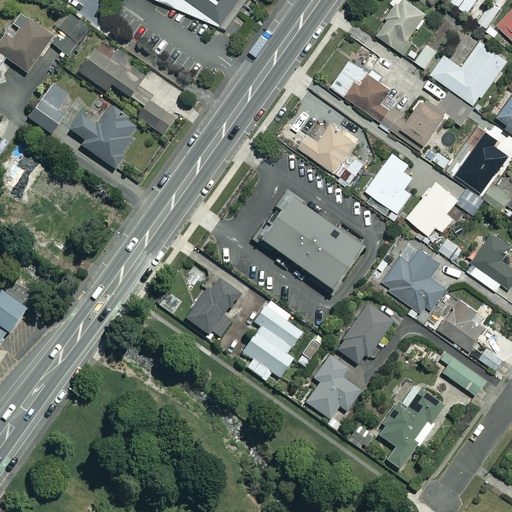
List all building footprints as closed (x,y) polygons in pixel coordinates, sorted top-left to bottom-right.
[(158,0),(219,26),(238,0),(158,0)] [(407,39),(425,13),(406,0),(389,0),(387,3),(392,6),(384,17),(387,19),(376,35),(403,53),(411,42),(407,39)] [(474,0),(450,0),(449,2),(466,13),(474,0)] [(511,6),(495,24),(511,40),(511,6)] [(88,29),(65,12),(54,26),(61,31),(51,44),(67,56),(88,29)] [(52,39),(27,20),(11,40),(5,35),(0,41),(0,54),(25,74),(52,39)] [(506,58),(479,40),(461,67),(443,55),(430,75),(476,105),(506,58)] [(436,51),(426,45),(414,61),(424,68),(436,51)] [(113,88),(128,97),(140,80),(93,49),(77,73),(109,94),(113,88)] [(330,87),(371,114),(389,87),(348,60),(330,87)] [(472,108),(432,81),(400,128),(424,144),(444,114),(461,126),(472,108)] [(66,94),(51,84),(28,119),(50,134),(63,116),(55,111),(66,94)] [(511,92),(495,116),(505,123),(503,126),(508,130),(511,129),(511,92)] [(174,118),(147,101),(135,119),(162,136),(174,118)] [(128,136),(134,126),(126,121),(128,118),(110,107),(97,128),(79,117),(69,132),(84,141),(80,147),(116,169),(124,156),(121,153),(131,137),(128,136)] [(297,148),(334,172),(356,137),(330,121),(317,142),(306,135),(297,148)] [(449,159),(438,151),(432,159),(443,167),(449,159)] [(406,163),(391,152),(365,191),(398,212),(411,193),(403,188),(411,176),(402,170),(406,163)] [(363,164),(354,157),(346,168),(355,175),(363,164)] [(456,197),(433,181),(406,218),(429,235),(436,226),(442,230),(452,217),(445,212),(456,197)] [(510,194),(493,182),(482,197),(498,210),(510,194)] [(484,202),(468,190),(456,205),(472,217),(484,202)] [(41,247),(59,260),(70,243),(63,238),(75,220),(38,194),(18,224),(45,242),(41,247)] [(364,248),(291,197),(260,241),(333,292),(364,248)] [(504,242),(490,233),(471,262),(476,265),(470,274),(493,288),(497,280),(509,288),(511,282),(511,267),(505,263),(509,257),(499,251),(504,242)] [(458,246),(447,238),(438,249),(449,257),(458,246)] [(439,262),(410,243),(403,254),(411,259),(408,263),(398,257),(381,284),(388,288),(387,290),(420,311),(425,304),(432,309),(446,288),(429,277),(439,262)] [(240,294),(216,276),(185,318),(207,335),(210,330),(219,337),(231,320),(224,315),(240,294)] [(13,279),(4,291),(24,306),(33,293),(13,279)] [(0,347),(26,312),(0,292),(0,347)] [(489,318),(456,298),(437,329),(470,349),(489,318)] [(289,316),(269,300),(252,321),(259,326),(240,351),(251,360),(246,367),(264,381),(271,372),(277,377),(292,358),(285,353),(301,333),(285,321),(289,316)] [(393,321),(367,302),(333,346),(356,364),(363,354),(366,356),(393,321)] [(500,359),(485,347),(478,357),(493,369),(500,359)] [(485,379),(444,353),(439,360),(447,365),(441,374),(475,395),(485,379)] [(347,367),(329,354),(312,377),(319,382),(305,402),(328,419),(338,406),(345,411),(360,391),(340,377),(347,367)] [(444,404),(409,383),(376,435),(394,446),(385,460),(402,471),(444,404)]
